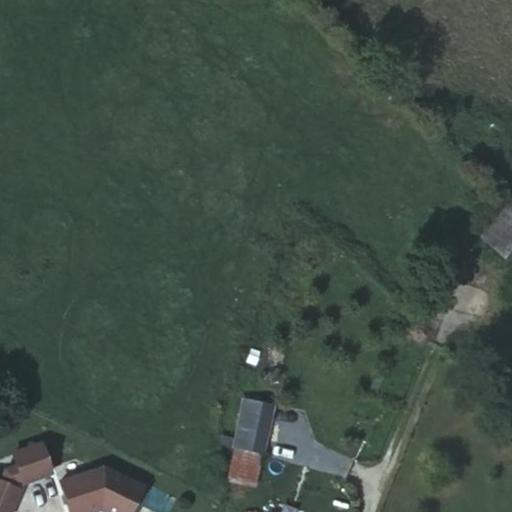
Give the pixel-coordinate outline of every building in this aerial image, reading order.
[(499,148),(463,113),(448,127),(483,163),(499,148)] [(509,179),(496,167),(490,173),(500,185),(509,179)] [(495,221),(511,201),(507,197),(489,215),(495,221)] [(511,201),(495,221),(479,239),(501,259),(511,246),(511,201)] [(469,251),(461,245),(405,305),(413,313),(469,251)] [(239,398),(232,448),(264,452),(271,403),(239,398)] [(0,511),(9,511),(17,492),(11,489),(13,483),(19,481),(20,485),(49,475),(39,446),(10,456),(14,468),(2,471),(0,476),(0,511)] [(235,451),(230,478),(254,484),(261,456),(235,451)] [(58,483),(68,511),(88,511),(99,508),(106,511),(122,511),(136,485),(100,468),(58,483)]
